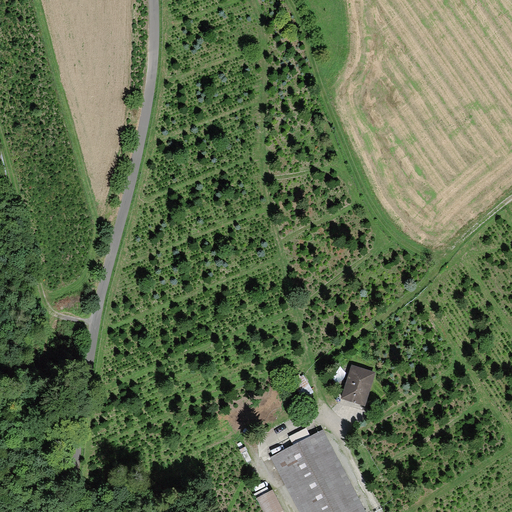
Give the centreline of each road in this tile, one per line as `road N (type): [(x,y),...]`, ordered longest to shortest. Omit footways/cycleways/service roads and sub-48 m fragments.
road 1 (residential): [(69,511),(94,321),(154,67),(153,0)]
road 2 (track): [(294,0),(388,229),(423,253),(450,256),(511,202)]
road 3 (track): [(450,256),(309,367),(326,411)]
road 4 (track): [(0,142),(47,307),(94,321)]
